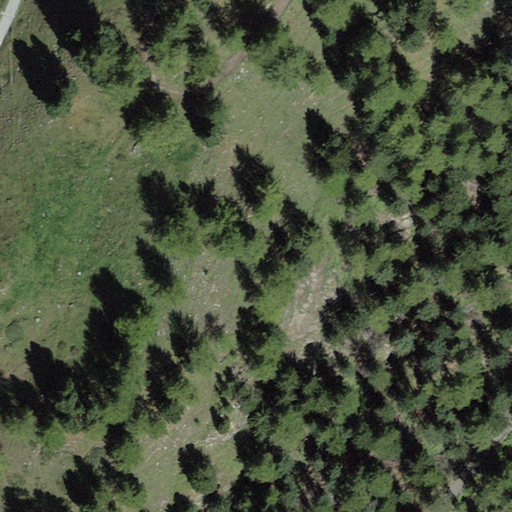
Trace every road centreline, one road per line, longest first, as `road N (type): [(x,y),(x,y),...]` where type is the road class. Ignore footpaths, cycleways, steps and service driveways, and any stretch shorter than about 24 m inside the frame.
road 1 (track): [(155,0),(150,62),(158,95),(173,99),(216,78),(289,0)]
road 2 (track): [(511,420),(435,511)]
